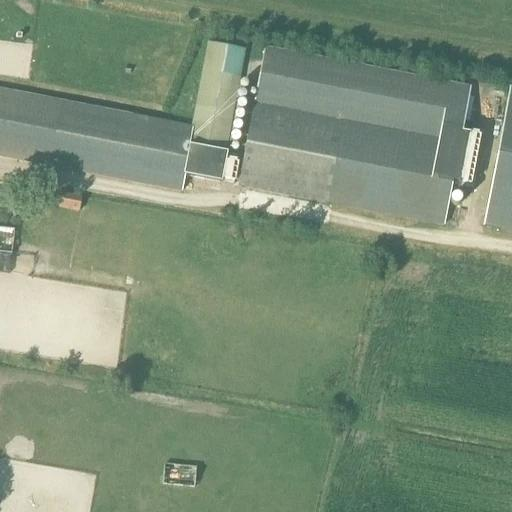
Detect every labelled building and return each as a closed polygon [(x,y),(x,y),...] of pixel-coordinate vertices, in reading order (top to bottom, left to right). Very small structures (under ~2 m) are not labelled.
[(185,177),(220,184),(245,52),(209,45),(191,142),(179,139),(181,127),(50,102),(0,92),(0,158),(182,193),(185,177)] [(265,49),(239,187),(442,226),(459,140),(481,145),(483,133),(461,128),(469,88),(265,49)] [(511,89),(510,90),(484,227),(511,231),(511,89)] [(57,194),(54,209),(78,214),(81,198),(57,194)] [(15,232),(0,229),(0,255),(12,257),(15,232)] [(195,468),(165,465),(163,486),(193,489),(195,468)]
